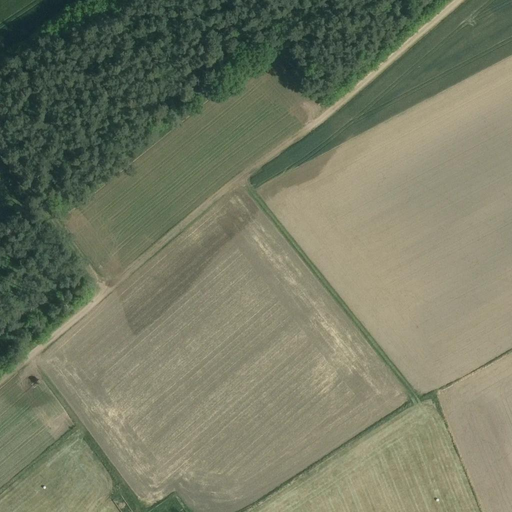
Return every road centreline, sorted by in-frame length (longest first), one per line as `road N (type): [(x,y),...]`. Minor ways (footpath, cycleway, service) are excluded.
road 1 (track): [(0,382),(459,0)]
road 2 (track): [(0,145),(106,291)]
